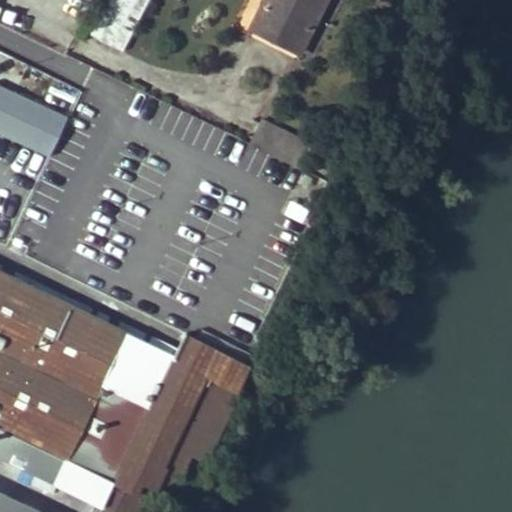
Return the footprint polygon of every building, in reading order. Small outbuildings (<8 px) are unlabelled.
[(149,0),(99,0),(140,20),(149,0)] [(302,51),(326,0),(268,0),(254,29),(302,51)] [(0,134),(50,157),(68,116),(0,85),(0,134)] [(251,145),(294,163),(305,138),(262,120),(251,145)] [(0,456),(55,483),(82,426),(127,333),(0,271),(0,456)] [(141,340),(127,333),(82,426),(90,430),(125,358),(132,360),(141,340)] [(232,404),(228,402),(247,363),(185,334),(173,359),(123,463),(103,505),(117,511),(144,511),(151,499),(145,497),(179,477),(191,453),(207,459),(232,404)] [(165,354),(115,460),(123,463),(173,359),(165,354)] [(63,511),(0,481),(0,495),(36,511),(63,511)]
